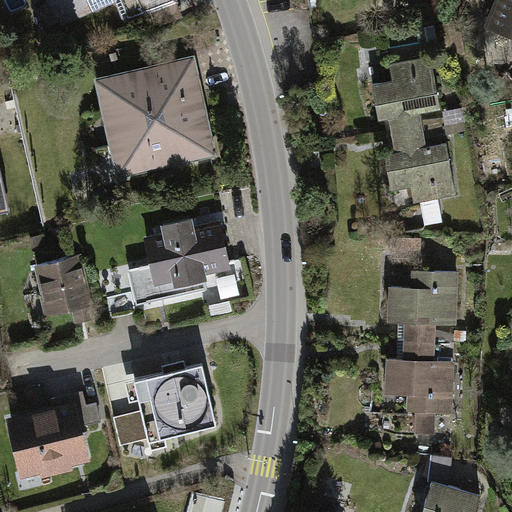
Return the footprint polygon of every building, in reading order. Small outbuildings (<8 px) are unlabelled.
[(56,0),(53,2),(61,21),(92,8),(93,11),(115,1),(123,17),(128,15),(128,16),(172,0),(171,0),(56,0)] [(511,0),(498,0),(489,24),(511,33),(511,0)] [(391,116),(394,134),(423,129),(421,118),(419,110),(440,107),(432,57),(390,64),(393,80),(373,84),(379,118),(391,116)] [(198,96),(191,61),(155,69),(156,72),(131,78),(131,75),(100,82),(108,116),(112,115),(118,143),(114,144),(120,172),(156,164),(155,161),(175,156),(175,159),(211,151),(205,124),(200,125),(193,97),(198,96)] [(442,118),(421,118),(423,129),(443,125),(442,118)] [(443,125),(423,129),(424,138),(445,132),(443,125)] [(424,138),(423,129),(394,134),(397,152),(386,154),(391,188),(412,184),(414,200),(422,199),(426,223),(443,220),(438,196),(456,193),(447,143),(426,147),(424,138)] [(0,211),(10,209),(0,164),(0,211)] [(228,265),(219,223),(193,229),(191,218),(164,224),(166,235),(147,239),(152,263),(140,266),(148,301),(207,287),(203,271),(228,265)] [(422,238),(392,237),(391,256),(421,258),(422,238)] [(93,317),(79,254),(37,264),(45,297),(51,295),(55,312),(73,308),(76,321),(93,317)] [(406,320),(405,339),(435,341),(435,330),(436,322),(455,322),(457,272),(415,270),(414,287),(392,286),(390,320),(406,320)] [(232,310),(229,301),(206,306),(208,316),(232,310)] [(453,334),(435,330),(435,341),(453,341),(453,334)] [(434,353),(435,341),(405,339),(405,359),(389,358),(388,390),(410,391),(410,409),(417,409),(416,432),(433,433),(433,409),(451,410),(452,361),(434,360),(434,353)] [(453,341),(435,341),(434,353),(453,350),(453,341)] [(203,363),(135,378),(142,410),(113,416),(120,445),(217,423),(203,363)] [(100,419),(96,402),(86,405),(82,391),(52,398),(55,410),(12,421),(24,470),(41,465),(42,470),(70,463),(69,459),(86,454),(78,425),(100,419)] [(429,479),(432,479),(448,484),(451,460),(437,455),(429,479)] [(474,511),(480,494),(448,484),(432,479),(422,511),(474,511)]
